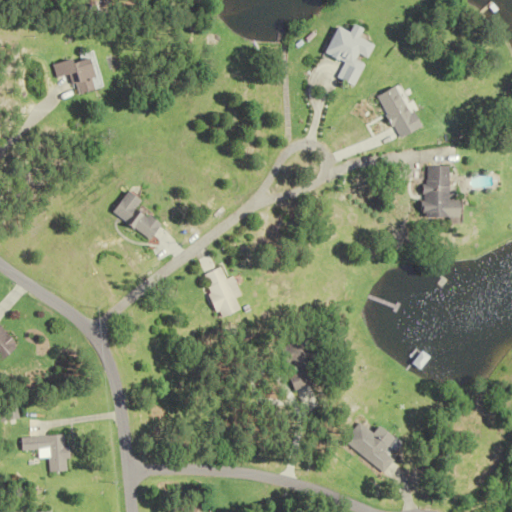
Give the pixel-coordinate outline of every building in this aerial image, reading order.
[(324,28),(311,55),(332,64),(325,80),(343,87),(361,45),(346,39),(350,31),(339,26),(336,33),(324,28)] [(70,76),(72,86),(78,85),(79,94),(101,90),(95,57),(55,65),(57,78),(70,76)] [(365,95),(379,127),(398,119),(384,87),(365,95)] [(448,201),(438,201),(438,167),(412,167),(412,219),(448,219),(448,201)] [(164,223),(139,208),(144,200),(129,191),(115,215),(154,239),(164,223)] [(235,277),(229,280),(224,268),(204,276),(222,319),(243,310),(237,297),(242,295),(235,277)] [(0,351),(7,358),(20,345),(0,324),(0,351)] [(394,461),(384,453),(396,439),(379,425),(373,432),(359,421),(343,440),(383,474),(394,461)] [(50,472),(69,471),(67,434),(22,437),(23,451),(39,450),(40,457),(49,457),(50,472)] [(173,511),(206,511),(206,503),(173,505),(173,511)]
